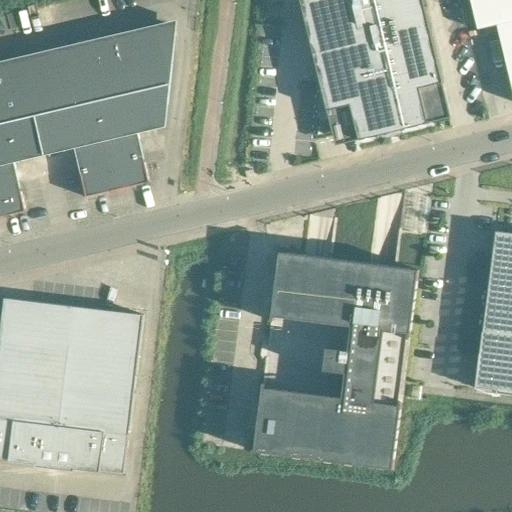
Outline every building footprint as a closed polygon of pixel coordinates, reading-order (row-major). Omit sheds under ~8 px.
[(350,106),(359,141),(429,124),(420,89),(444,83),(423,0),(299,0),(327,112),(350,106)] [(511,0),(471,0),(478,29),(498,24),(511,83),(511,0)] [(150,183),(139,134),(166,127),(174,56),(178,21),(0,62),(0,217),(26,212),(15,163),(75,149),(87,198),(150,183)] [(469,262),(459,336),(479,338),(478,347),(481,348),(475,389),(511,393),(511,233),(496,231),(492,265),(469,262)] [(419,270),(397,267),(280,252),(255,452),(394,470),(403,394),(419,270)] [(125,474),(144,315),(5,298),(0,341),(0,458),(10,460),(10,462),(35,465),(35,467),(75,472),(75,470),(101,473),(101,471),(125,474)]
